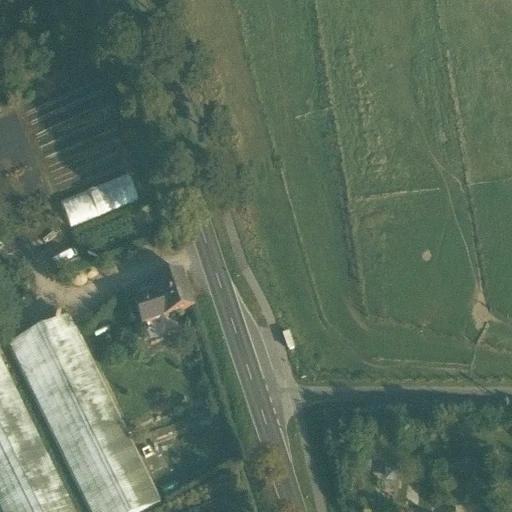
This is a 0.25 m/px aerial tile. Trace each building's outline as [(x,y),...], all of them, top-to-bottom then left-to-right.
[(2,0),(0,1),(0,63),(44,42),(23,0),(2,0)] [(127,176),(60,203),(72,230),(138,203),(127,176)] [(130,304),(138,330),(190,313),(178,276),(148,286),(152,297),(130,304)] [(7,348),(86,511),(143,511),(159,504),(70,318),(7,348)] [(0,511),(71,511),(0,362),(0,511)]
